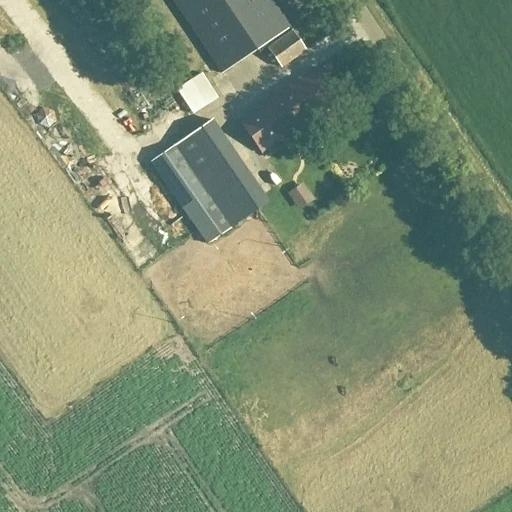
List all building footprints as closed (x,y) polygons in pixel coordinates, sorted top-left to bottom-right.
[(278,70),(303,53),(267,0),(171,0),(221,74),(263,46),(278,70)] [(262,154),(300,126),(337,100),(314,69),(240,123),(262,154)] [(191,115),(216,100),(200,76),(176,92),(191,115)] [(203,131),(210,151),(230,144),(224,125),(203,131)] [(183,141),(150,164),(207,246),(268,203),(231,150),(204,170),(183,141)] [(307,185),(296,190),(303,210),(315,205),(307,185)]
